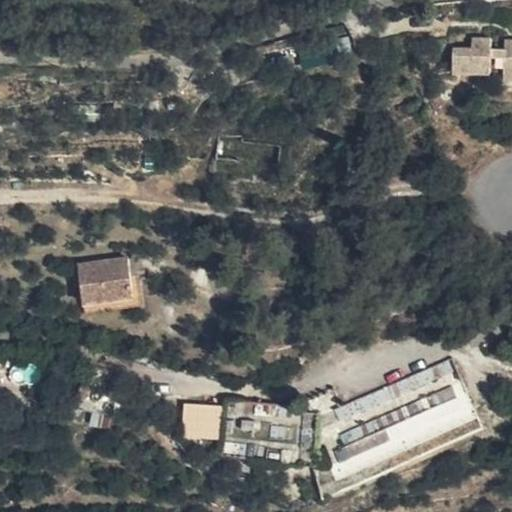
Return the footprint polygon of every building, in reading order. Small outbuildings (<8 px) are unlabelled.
[(509,62),(511,61),(511,19),(503,21),(503,28),(489,30),(487,19),(466,22),(467,33),(447,37),(451,64),(492,58),(490,44),(506,42),(509,62)] [(76,264),(79,298),(133,295),(131,275),(130,261),(76,264)] [(133,295),(79,298),(79,314),(144,309),(141,274),(131,275),(133,295)] [(344,472),(475,420),(451,361),(336,406),(351,443),(335,450),(344,472)] [(89,404),(139,411),(144,376),(96,367),(89,404)] [(218,439),(220,405),(183,403),(181,437),(218,439)]
